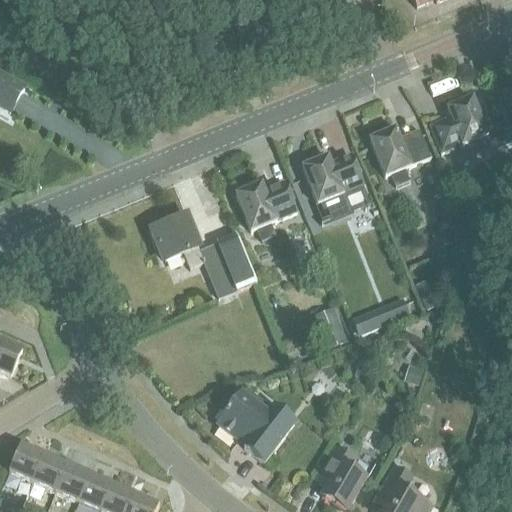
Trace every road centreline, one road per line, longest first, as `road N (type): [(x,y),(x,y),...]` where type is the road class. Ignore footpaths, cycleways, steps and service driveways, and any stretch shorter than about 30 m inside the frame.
road 1 (tertiary): [(34,214),(511,21)]
road 2 (residential): [(102,371),(40,248),(34,214)]
road 3 (residential): [(213,500),(102,371)]
